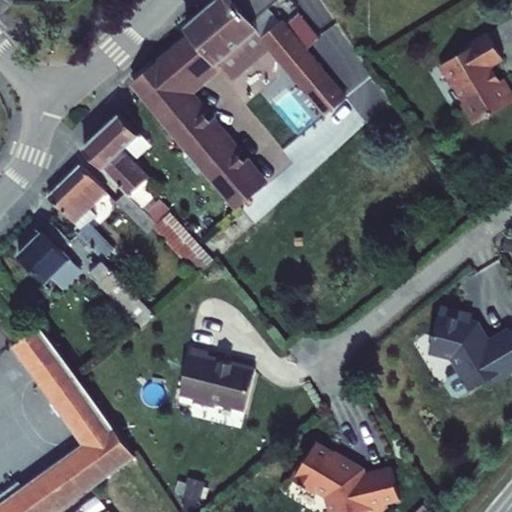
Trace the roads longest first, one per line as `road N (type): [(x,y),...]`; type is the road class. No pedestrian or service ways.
road 1 (track): [(318,364),(511,230)]
road 2 (residential): [(49,86),(92,75),(171,0)]
road 3 (residential): [(49,86),(31,157),(0,202)]
